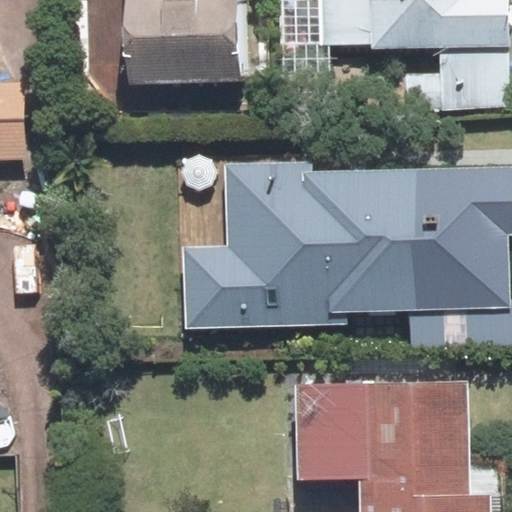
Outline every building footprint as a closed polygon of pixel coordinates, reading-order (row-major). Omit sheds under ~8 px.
[(134,0),(138,87),(249,83),(245,0),(134,0)] [(511,0),(330,0),(332,36),(511,28),(511,0)] [(506,58),(446,61),(447,75),(413,77),(415,111),(508,107),(506,58)] [(511,160),(324,163),(324,154),(234,155),(235,239),(193,239),(194,321),(360,318),(359,308),(418,307),(419,338),(511,336),(511,160)] [(452,394),(306,398),(308,480),(362,479),(362,511),(485,511),(486,511),(455,511),(452,394)]
